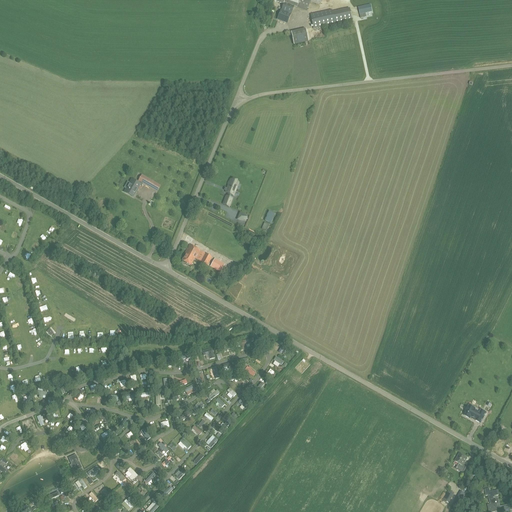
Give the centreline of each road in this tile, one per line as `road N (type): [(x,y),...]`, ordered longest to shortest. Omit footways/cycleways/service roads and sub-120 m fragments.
road 1 (unclassified): [(165,268),(239,103),(511,64)]
road 2 (unclassified): [(511,466),(165,268)]
road 3 (unclassified): [(165,268),(0,175)]
